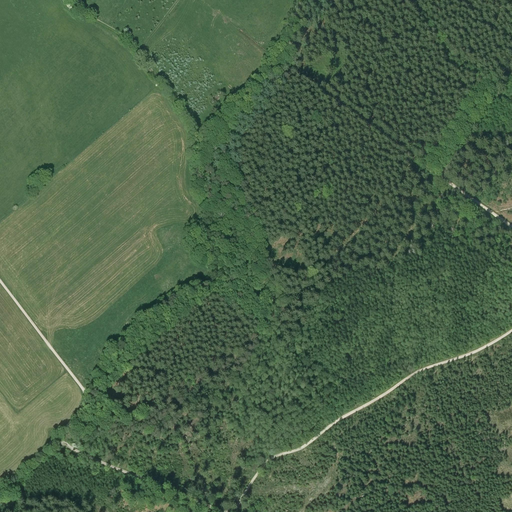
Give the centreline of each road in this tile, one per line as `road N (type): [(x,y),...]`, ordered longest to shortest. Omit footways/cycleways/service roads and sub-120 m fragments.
road 1 (track): [(511,330),(418,371),(303,447),(267,461),(234,511)]
road 2 (track): [(0,483),(85,400),(0,279)]
road 3 (track): [(51,440),(223,511)]
road 4 (track): [(441,179),(511,67)]
